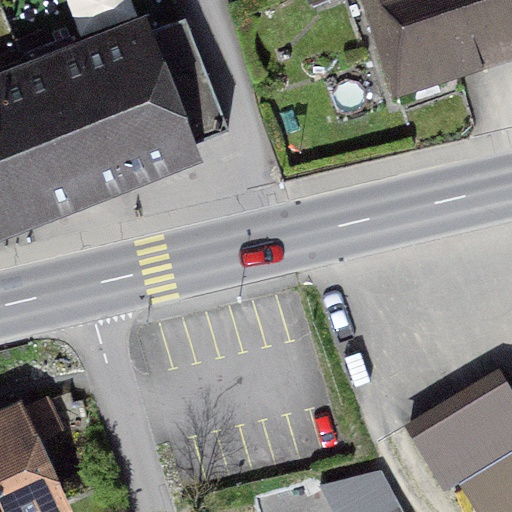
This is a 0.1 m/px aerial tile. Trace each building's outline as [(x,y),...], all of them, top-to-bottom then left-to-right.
[(511,0),(346,0),(378,96),(511,52),(511,0)] [(165,34),(0,97),(0,229),(210,148),(165,34)] [(485,380),(396,437),(435,497),(511,447),(511,378),(492,391),(485,380)] [(0,503),(3,511),(53,511),(10,417),(0,421),(0,503)] [(402,511),(381,473),(321,485),(333,511),(402,511)]
